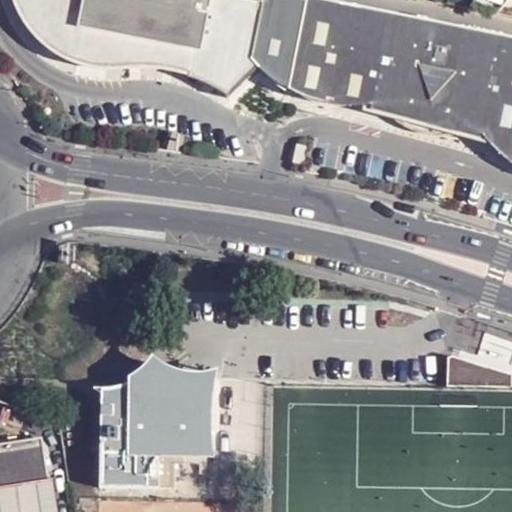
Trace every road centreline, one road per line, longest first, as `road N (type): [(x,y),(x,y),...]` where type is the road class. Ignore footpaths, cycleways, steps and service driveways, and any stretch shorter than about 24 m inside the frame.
road 1 (tertiary): [(511,261),(263,197),(78,171),(0,142)]
road 2 (tertiary): [(0,242),(72,217),(161,218),(303,239),(511,297)]
